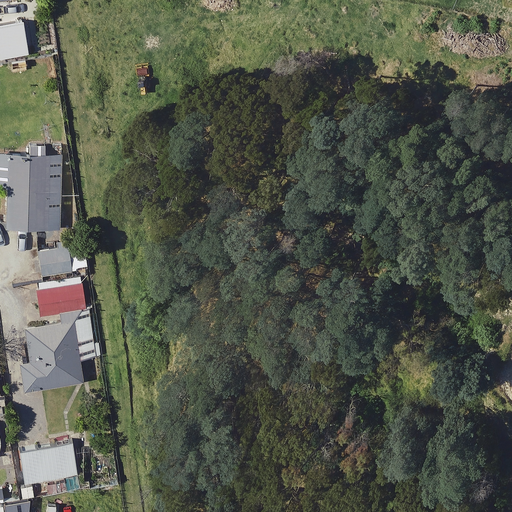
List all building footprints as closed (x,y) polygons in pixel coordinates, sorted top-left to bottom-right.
[(59,145),(25,144),(25,151),(0,149),(0,183),(3,184),(2,223),(55,226),(59,145)] [(84,266),(80,241),(34,247),(37,272),(84,266)] [(96,339),(91,340),(86,303),(82,304),(77,273),(33,279),(39,311),(56,309),(58,319),(22,324),(25,342),(17,344),(23,386),(79,378),(76,357),(98,353),(96,339)] [(72,473),(68,440),(16,446),(20,479),(72,473)] [(104,450),(85,449),(84,467),(104,468),(104,450)]
